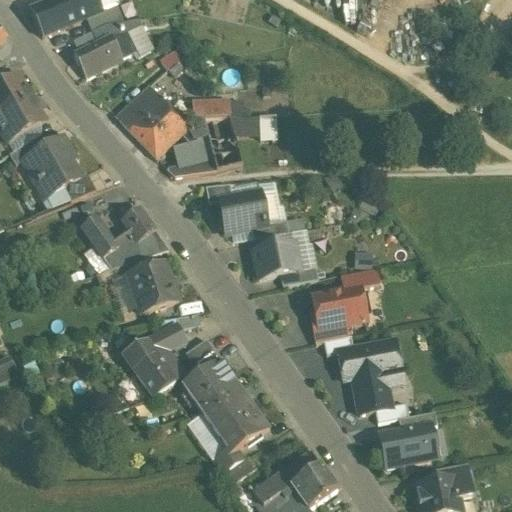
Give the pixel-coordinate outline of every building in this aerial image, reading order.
[(69,0),(62,0),(30,14),(42,41),(80,25),(69,0)] [(85,0),(69,0),(80,25),(86,22),(94,19),(85,0)] [(114,0),(85,0),(94,19),(116,9),(118,8),(114,0)] [(308,0),(308,13),(352,14),(352,0),(308,0)] [(94,19),(86,22),(92,37),(94,36),(104,31),(114,29),(124,27),(116,9),(94,19)] [(124,27),(114,29),(118,38),(127,58),(120,62),(122,65),(135,58),(126,39),(140,33),(137,25),(124,27)] [(114,29),(104,31),(94,36),(100,47),(110,42),(118,38),(114,29)] [(511,29),(511,48),(496,51),(498,62),(511,59),(511,29)] [(140,33),(126,39),(135,58),(138,64),(150,57),(140,33)] [(127,58),(118,38),(110,42),(120,62),(127,58)] [(100,47),(74,59),(86,82),(122,65),(120,62),(110,42),(100,47)] [(177,53),(159,64),(166,74),(183,63),(177,53)] [(0,92),(0,127),(17,118),(33,110),(18,83),(0,92)] [(150,91),(116,120),(144,152),(156,141),(150,135),(160,126),(155,121),(166,109),(150,91)] [(228,106),(192,107),(193,124),(202,124),(229,123),(228,106)] [(187,130),(166,109),(155,121),(160,126),(150,135),(156,141),(144,152),(153,162),(188,133),(189,132),(187,130)] [(17,118),(0,127),(0,138),(11,158),(48,137),(33,110),(17,118)] [(229,123),(202,124),(207,142),(211,159),(215,176),(242,169),(229,123)] [(207,142),(202,124),(193,124),(193,126),(187,130),(189,132),(188,133),(195,145),(207,142)] [(40,156),(24,165),(24,166),(38,190),(43,187),(50,201),(63,194),(80,184),(79,183),(68,161),(73,158),(64,143),(40,156)] [(34,146),(8,161),(14,172),(24,166),(24,165),(40,156),(34,146)] [(211,159),(177,170),(181,182),(215,176),(211,159)] [(177,170),(165,174),(174,183),(181,182),(177,170)] [(87,179),(79,183),(80,184),(63,194),(70,207),(96,196),(87,179)] [(229,189),(205,192),(208,209),(219,207),(232,204),(229,189)] [(232,204),(219,207),(225,238),(250,233),(265,230),(259,198),(232,204)] [(154,236),(138,213),(121,225),(125,230),(133,242),(137,248),(154,236)] [(110,241),(96,222),(80,233),(102,264),(112,257),(118,252),(110,241)] [(286,226),(265,230),(250,233),(253,245),(288,238),(286,226)] [(125,230),(110,241),(118,252),(133,242),(125,230)] [(154,236),(137,248),(141,252),(119,266),(112,257),(102,264),(110,274),(142,263),(168,254),(154,236)] [(118,252),(112,257),(119,266),(141,252),(137,248),(133,242),(118,252)] [(293,249),(253,257),(258,285),(280,280),(299,276),(293,249)] [(352,255),(352,271),(370,271),(371,255),(352,255)] [(110,274),(95,279),(99,290),(126,281),(145,274),(142,263),(110,274)] [(145,274),(126,281),(139,320),(178,306),(165,268),(145,274)] [(299,276),(280,280),(282,292),(317,285),(315,273),(299,276)] [(376,273),(340,280),(343,296),(359,293),(359,294),(379,290),(376,273)] [(343,296),(312,302),(318,332),(318,335),(348,330),(366,326),(359,294),(359,293),(343,296)] [(197,319),(175,324),(178,335),(200,330),(197,319)] [(348,330),(318,335),(318,332),(312,333),(315,350),(323,348),(350,342),(348,330)] [(175,333),(165,338),(173,353),(174,355),(185,349),(175,333)] [(165,338),(142,350),(149,364),(155,360),(157,361),(173,353),(165,338)] [(350,342),(323,348),(326,361),(338,359),(337,357),(353,354),(350,342)] [(206,345),(185,360),(200,382),(201,382),(221,367),(206,345)] [(353,354),(337,357),(338,359),(343,386),(357,384),(359,393),(354,394),(359,420),(375,417),(391,414),(390,412),(387,394),(406,390),(402,375),(400,375),(394,346),(353,354)] [(142,350),(123,361),(132,377),(149,364),(142,350)] [(157,361),(155,360),(149,364),(132,377),(153,406),(177,389),(157,361)] [(10,364),(0,368),(0,386),(17,379),(10,364)] [(221,367),(201,382),(202,383),(183,396),(201,421),(240,394),(221,367)] [(240,394),(201,421),(228,461),(229,462),(238,456),(269,435),(240,394)] [(405,409),(390,412),(391,414),(375,417),(377,429),(398,425),(408,423),(405,409)] [(408,423),(398,425),(400,436),(429,431),(430,432),(436,431),(433,418),(408,423)] [(400,436),(382,440),(385,455),(382,456),(386,473),(430,465),(427,449),(433,448),(430,432),(429,431),(400,436)] [(238,456),(229,462),(228,461),(214,471),(222,482),(245,466),(238,456)] [(311,460),(253,501),(261,511),(265,511),(291,494),(290,493),(319,472),(311,460)] [(222,482),(218,485),(226,496),(255,475),(247,464),(222,482)] [(466,470),(431,477),(433,489),(468,482),(466,470)] [(314,511),(336,496),(319,472),(290,493),(291,494),(303,511),(314,511)] [(433,489),(415,492),(416,496),(415,496),(418,511),(459,511),(458,505),(472,502),(468,482),(433,489)] [(303,511),(291,494),(265,511),(303,511)]
